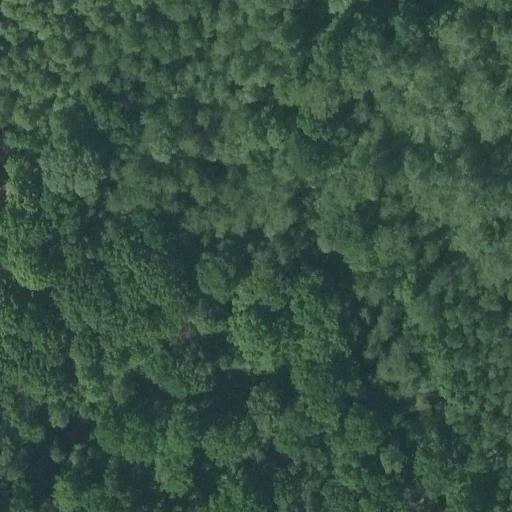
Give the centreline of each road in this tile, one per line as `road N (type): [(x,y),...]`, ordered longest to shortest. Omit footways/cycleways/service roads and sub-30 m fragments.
road 1 (track): [(284,44),(504,511)]
road 2 (track): [(263,0),(284,44),(0,150)]
